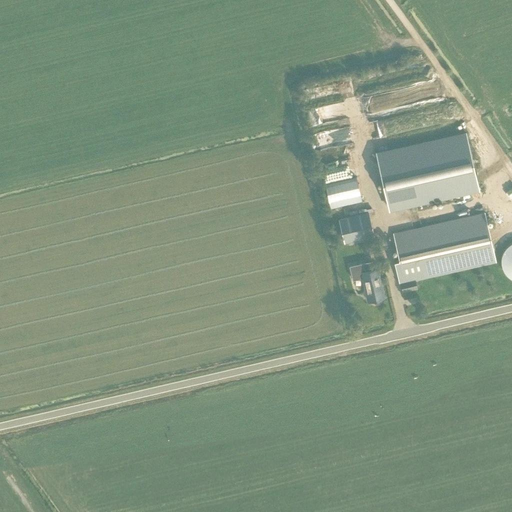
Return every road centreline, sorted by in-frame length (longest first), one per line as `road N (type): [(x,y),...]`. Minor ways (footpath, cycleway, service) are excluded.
road 1 (unclassified): [(0,426),(511,308)]
road 2 (track): [(511,171),(390,0)]
